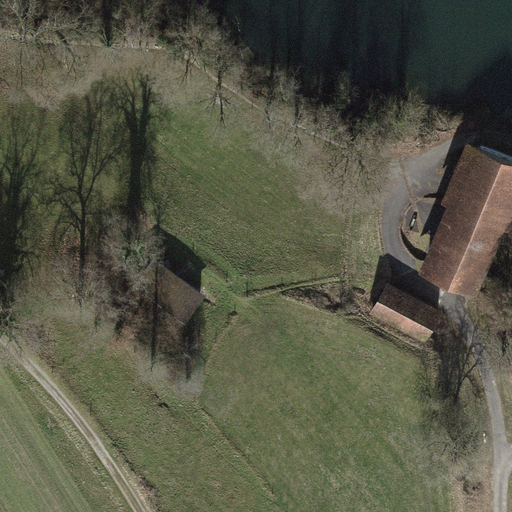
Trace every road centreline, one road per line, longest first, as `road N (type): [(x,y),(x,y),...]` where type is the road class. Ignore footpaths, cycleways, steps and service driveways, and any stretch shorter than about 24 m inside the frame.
road 1 (track): [(500,464),(457,313),(404,279),(380,220),(378,170)]
road 2 (track): [(131,511),(98,445),(0,325)]
road 3 (track): [(511,145),(465,132),(412,137),(378,170)]
